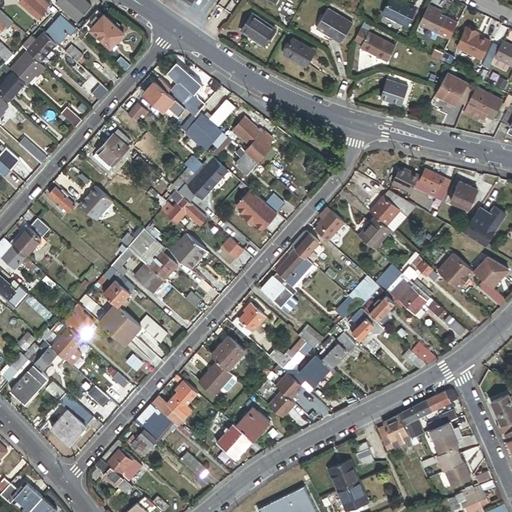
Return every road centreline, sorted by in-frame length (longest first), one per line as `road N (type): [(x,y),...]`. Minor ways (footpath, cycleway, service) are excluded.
road 1 (residential): [(66,481),(343,172),(362,125)]
road 2 (residential): [(208,511),(297,448),(456,365)]
road 3 (residential): [(0,227),(173,30)]
road 4 (residential): [(362,125),(254,81),(173,30)]
road 5 (residential): [(511,158),(362,125)]
road 6 (residential): [(456,365),(511,491)]
